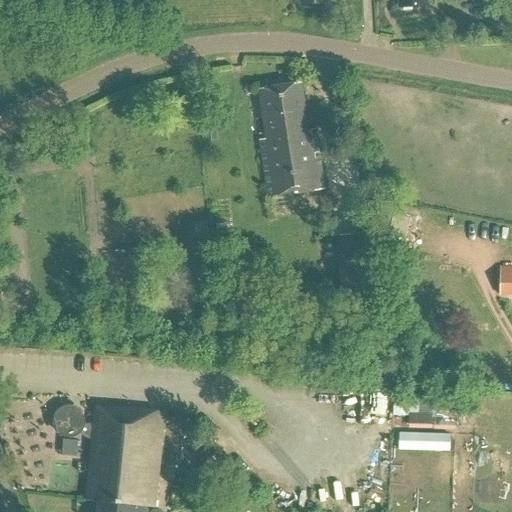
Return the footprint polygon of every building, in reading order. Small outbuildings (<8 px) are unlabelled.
[(307,133),(299,82),(257,89),(266,141),(259,142),(269,200),(324,191),(314,131),(307,133)] [(336,236),(339,270),(366,268),(364,234),(336,236)] [(411,258),(403,255),(400,267),(408,269),(411,258)] [(511,264),(502,264),(502,294),(511,293),(511,264)] [(376,425),(394,425),(395,383),(377,383),(376,425)] [(59,417),(56,427),(58,436),(60,441),(64,444),(75,445),(80,443),(83,439),(85,433),(93,434),(86,502),(101,504),(100,511),(146,511),(147,507),(154,507),(163,414),(95,407),(93,425),(85,424),(85,419),(82,414),(78,411),(67,410),(63,412),(59,417)] [(409,415),(409,424),(456,426),(457,417),(409,415)] [(399,433),(399,450),(449,452),(450,435),(399,433)]
